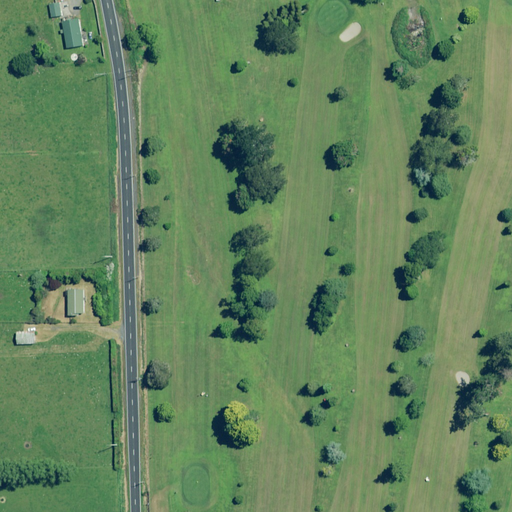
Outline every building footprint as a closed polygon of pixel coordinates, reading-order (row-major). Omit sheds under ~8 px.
[(60,6),(59,1),(48,3),(51,18),(62,16),(61,12),(64,11),(63,6),(60,6)] [(83,46),(79,19),(62,21),(64,29),(60,30),(61,33),(64,33),(67,48),(83,46)] [(84,313),(84,289),(69,289),(68,315),(78,315),(78,313),(84,313)] [(20,305),(16,309),(19,313),(24,310),(20,305)] [(35,344),(35,332),(17,332),(17,344),(35,344)]
